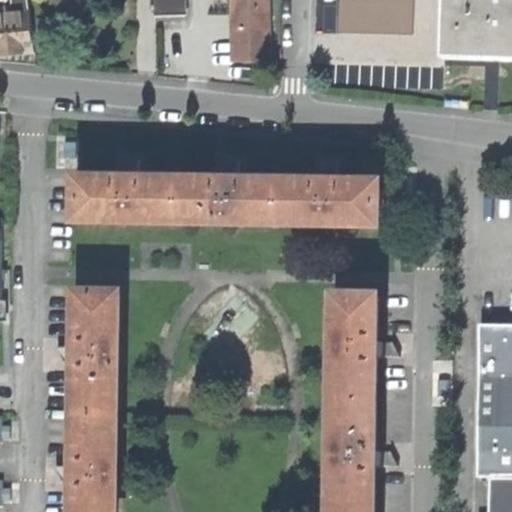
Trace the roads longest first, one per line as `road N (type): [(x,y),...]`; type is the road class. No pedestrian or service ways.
road 1 (residential): [(32,511),(38,87)]
road 2 (residential): [(433,125),(426,511)]
road 3 (residential): [(296,110),(38,87)]
road 4 (residential): [(433,125),(296,110)]
